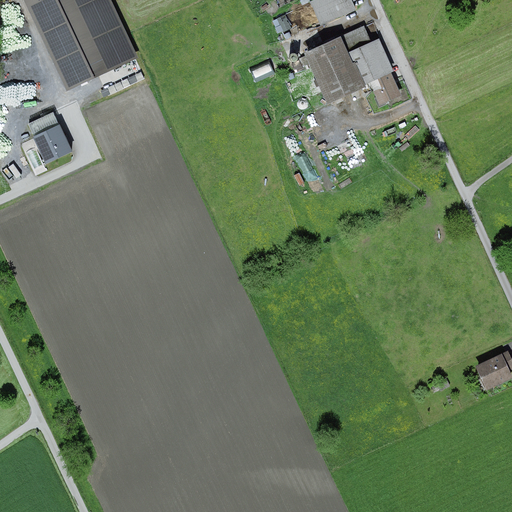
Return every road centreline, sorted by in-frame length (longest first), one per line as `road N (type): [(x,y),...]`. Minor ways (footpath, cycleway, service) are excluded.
road 1 (residential): [(376,0),(511,296)]
road 2 (track): [(88,511),(0,325)]
